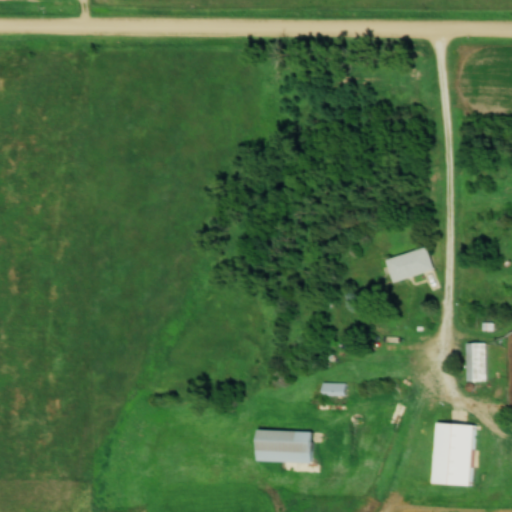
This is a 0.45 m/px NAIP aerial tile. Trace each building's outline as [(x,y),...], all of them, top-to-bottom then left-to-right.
[(428,248),(387,258),(392,281),(434,271),(428,248)] [(467,381),(487,381),(487,342),(467,342),(467,381)] [(345,396),(346,384),(322,383),(322,396),(345,396)] [(472,486),(474,424),(435,423),(432,484),(472,486)] [(313,431),(255,431),(255,462),(312,462),(313,431)]
